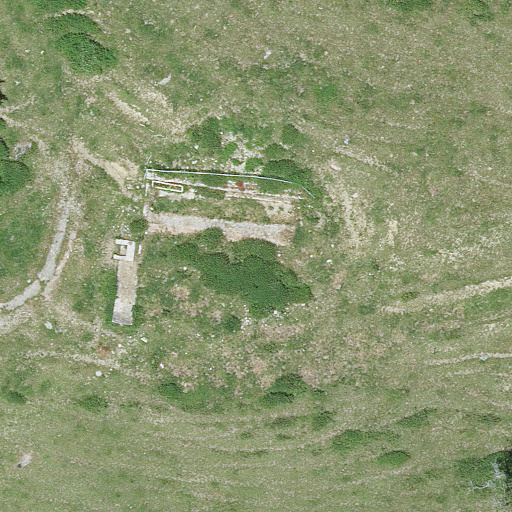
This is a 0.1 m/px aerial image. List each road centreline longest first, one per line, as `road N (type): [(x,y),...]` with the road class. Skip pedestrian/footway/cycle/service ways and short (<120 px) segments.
road 1 (track): [(0,323),(24,321),(136,347),(248,347),(345,336),(511,299)]
road 2 (track): [(23,0),(41,33),(68,148),(59,227),(24,321)]
